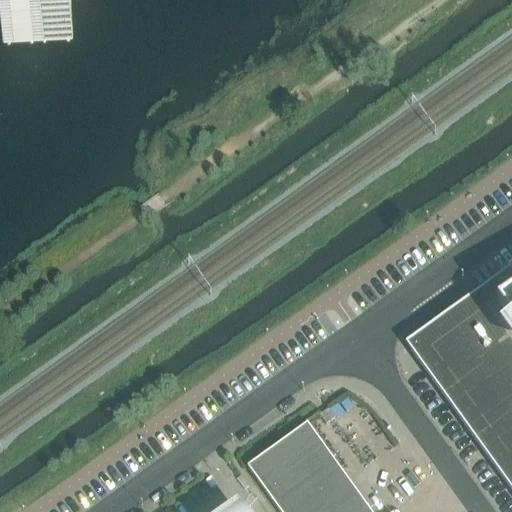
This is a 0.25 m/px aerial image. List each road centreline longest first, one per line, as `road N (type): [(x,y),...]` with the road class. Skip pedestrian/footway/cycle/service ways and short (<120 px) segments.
road 1 (track): [(446,0),(0,309)]
road 2 (residential): [(106,511),(356,336)]
road 3 (residential): [(482,511),(356,336)]
road 4 (residential): [(356,336),(511,223)]
